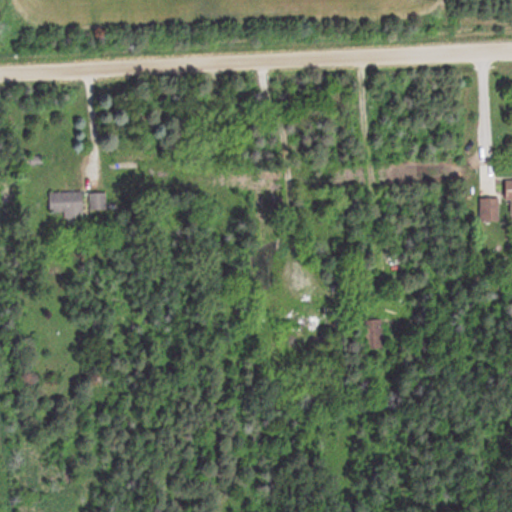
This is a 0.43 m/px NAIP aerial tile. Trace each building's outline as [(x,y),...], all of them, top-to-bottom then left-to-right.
[(111,167),(157,167),(157,153),(111,153),(111,167)] [(44,165),(44,156),(18,156),(18,165),(44,165)] [(50,192),(50,211),(85,211),(85,192),(50,192)] [(90,210),(108,210),(108,193),(90,193),(90,210)] [(481,197),(481,221),(501,221),(501,197),(481,197)] [(297,320),(324,320),(323,304),(296,305),(297,320)] [(368,348),(385,348),(385,320),(368,320),(368,348)]
